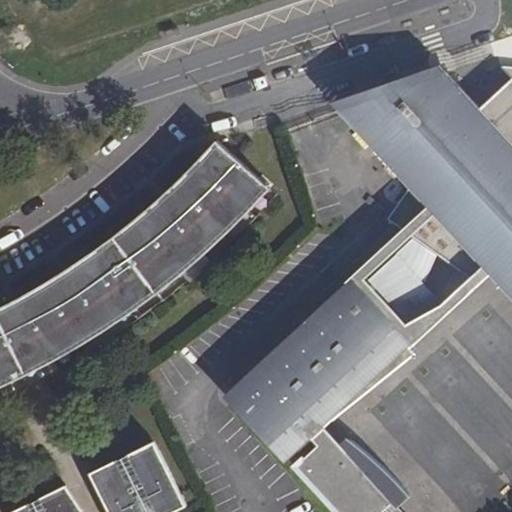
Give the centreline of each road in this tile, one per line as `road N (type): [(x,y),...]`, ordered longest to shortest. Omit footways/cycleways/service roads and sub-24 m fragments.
road 1 (unknown): [(232,511),(193,430),(189,385),(318,266),(350,225),(343,172),(314,82)]
road 2 (residential): [(0,129),(407,0)]
